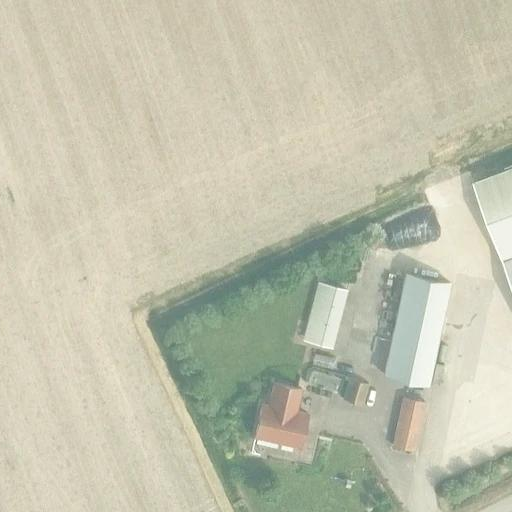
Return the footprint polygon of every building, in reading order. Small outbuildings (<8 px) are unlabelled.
[(511,168),(474,183),(502,258),(511,284),(511,168)] [(383,374),(428,383),(449,283),(405,273),(383,374)] [(346,290),(323,284),(308,341),(331,347),(346,290)] [(344,398),(365,403),(370,382),(349,377),(344,398)] [(307,413),(293,410),(298,388),(273,382),(268,404),(262,403),(254,437),(300,447),(307,413)] [(392,446),(413,450),(424,401),(403,396),(392,446)]
